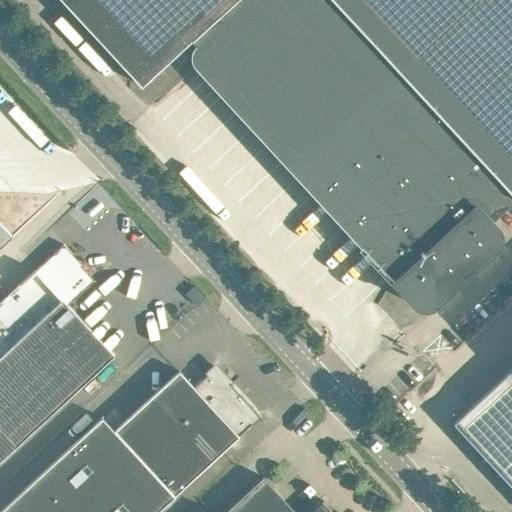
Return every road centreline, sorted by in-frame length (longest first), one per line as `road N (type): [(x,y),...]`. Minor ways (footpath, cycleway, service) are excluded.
road 1 (unclassified): [(438,511),(0,36)]
road 2 (unknown): [(339,403),(511,261)]
road 3 (unknown): [(0,132),(36,165),(74,166),(100,145)]
